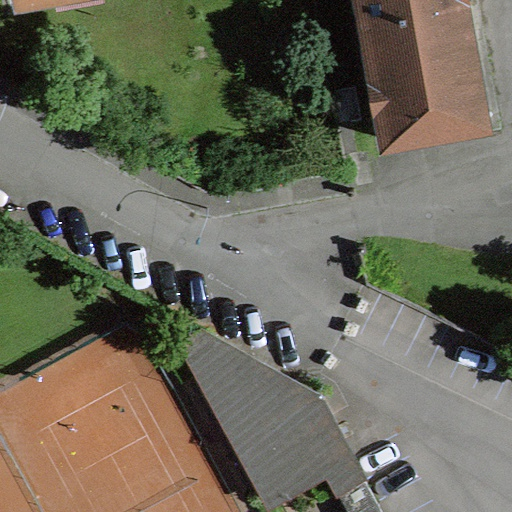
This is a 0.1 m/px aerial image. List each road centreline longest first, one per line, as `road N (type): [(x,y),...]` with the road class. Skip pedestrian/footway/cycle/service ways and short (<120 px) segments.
road 1 (residential): [(0,140),(156,222),(254,252)]
road 2 (residential): [(448,205),(254,252)]
